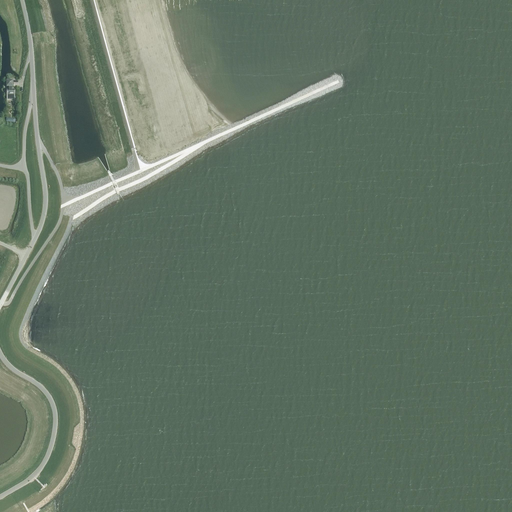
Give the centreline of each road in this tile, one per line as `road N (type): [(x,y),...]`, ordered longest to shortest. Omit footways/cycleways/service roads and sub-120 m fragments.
road 1 (tertiary): [(0,306),(45,207),(22,0)]
road 2 (tertiary): [(0,497),(41,466),(55,419),(43,388),(0,355)]
